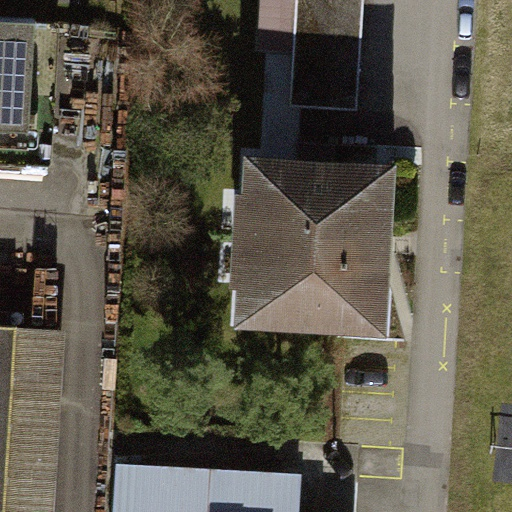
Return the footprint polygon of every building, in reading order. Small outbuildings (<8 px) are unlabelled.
[(371,0),(291,0),(286,111),(366,115),(371,0)] [(0,147),(64,152),(73,20),(0,14),(0,147)] [(416,160),(257,152),(249,323),(408,331),(416,160)] [(20,511),(29,329),(0,328),(0,511),(20,511)] [(295,511),(297,466),(117,457),(114,511),(295,511)]
